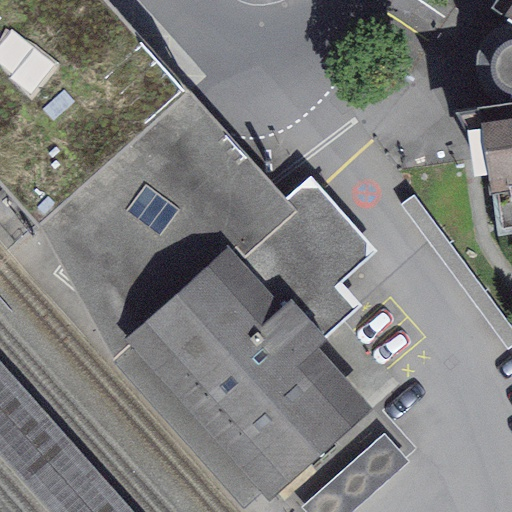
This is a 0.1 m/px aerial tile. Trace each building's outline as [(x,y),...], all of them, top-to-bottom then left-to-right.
[(0,0),(0,188),(38,231),(157,127),(195,94),(112,0),(0,0)] [(448,112),(463,222),(511,214),(511,0),(490,0),(489,3),(503,15),(483,20),(466,35),(455,55),(452,76),(456,95),(466,109),(448,112)] [(38,231),(114,357),(128,345),(182,297),(237,249),(264,227),(291,204),(231,135),(195,94),(157,127),(38,231)] [(264,227),(237,249),(320,344),(364,307),(343,282),(375,254),(315,183),(291,204),(264,227)] [(128,345),(265,501),(320,453),(374,406),(347,375),(320,344),(237,249),(182,297),(128,345)] [(132,511),(0,364),(0,453),(52,511),(132,511)] [(384,439),(309,508),(312,511),(354,511),(407,464),(384,439)]
